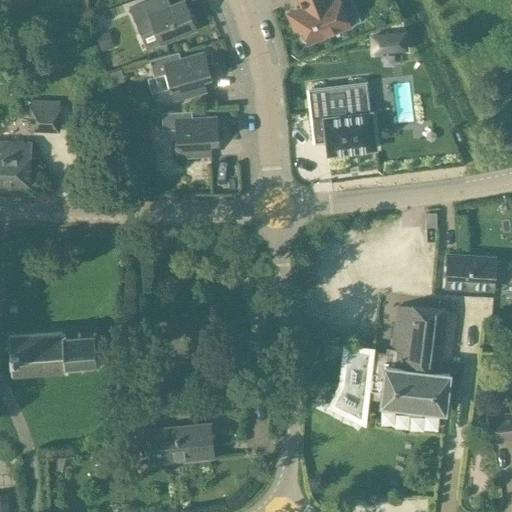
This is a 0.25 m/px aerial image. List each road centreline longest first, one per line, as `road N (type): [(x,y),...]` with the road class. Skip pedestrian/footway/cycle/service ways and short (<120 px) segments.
road 1 (tertiary): [(283,511),(293,389),(276,211)]
road 2 (tertiary): [(276,211),(67,214),(0,205)]
road 3 (tertiary): [(276,211),(511,180)]
road 4 (residential): [(276,211),(251,42),(233,0)]
